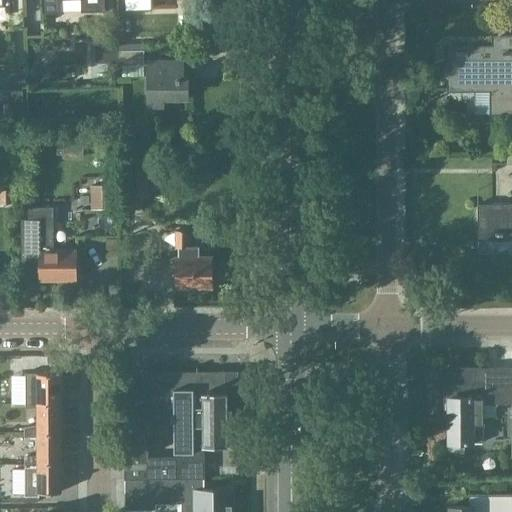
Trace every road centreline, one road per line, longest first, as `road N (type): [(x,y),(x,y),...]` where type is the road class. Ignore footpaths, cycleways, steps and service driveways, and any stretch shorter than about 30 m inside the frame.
road 1 (tertiary): [(289,327),(288,0)]
road 2 (residential): [(385,0),(387,326)]
road 3 (unclassified): [(289,327),(96,328)]
road 4 (residential): [(388,511),(387,326)]
road 5 (tertiary): [(290,511),(289,327)]
road 6 (residential): [(97,511),(96,328)]
road 7 (residential): [(511,325),(387,326)]
